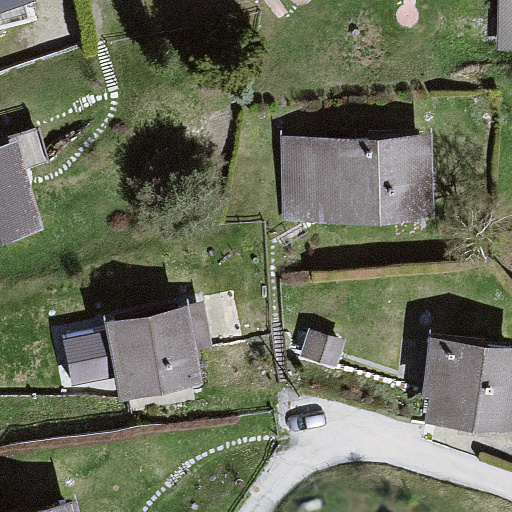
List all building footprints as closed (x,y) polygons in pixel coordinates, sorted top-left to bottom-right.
[(511,0),(490,0),(490,52),(511,52),(511,0)] [(424,131),(272,136),(275,227),(428,222),(424,131)] [(8,133),(0,135),(0,238),(36,229),(8,133)] [(188,301),(94,317),(109,404),(203,388),(188,301)] [(303,329),(296,359),(329,367),(336,337),(303,329)] [(511,424),(511,339),(416,334),(411,426),(511,432),(511,424)] [(70,511),(67,496),(0,511),(70,511)]
